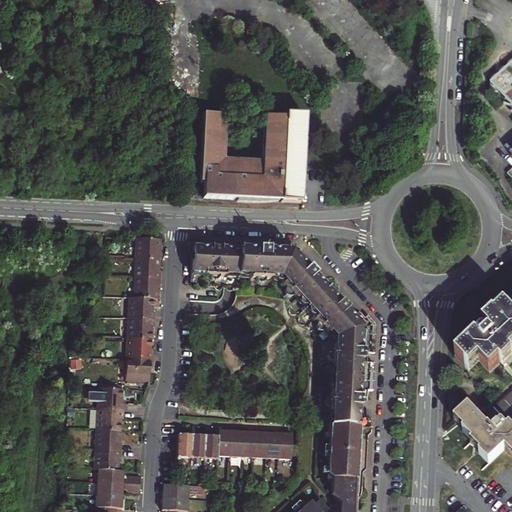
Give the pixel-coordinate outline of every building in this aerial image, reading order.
[(511,61),(508,65),(507,69),(504,69),(499,73),(498,77),(495,77),(490,81),(490,89),(494,92),(498,92),(505,101),(511,108),(511,155),(510,157),(511,158),(511,171),(507,176),(511,180),(511,61)] [(243,199),(262,200),(267,199),(304,203),(304,185),(293,185),(294,173),(299,173),(300,140),(305,140),(305,118),(266,117),(263,162),(225,161),(226,116),(203,115),(199,197),(237,198),(243,199)] [(305,140),(300,140),(299,173),(294,173),(293,185),(304,185),(309,185),(309,174),(305,173),(305,168),(306,141),(305,140)] [(140,238),(138,258),(162,259),(164,260),(164,252),(162,252),(163,239),(140,238)] [(258,271),(261,274),(260,275),(259,277),(260,279),(261,281),(263,282),(266,282),(268,281),(269,278),(275,278),(275,274),(280,273),(285,276),(288,280),(285,282),(288,286),(286,290),(286,292),(288,295),(290,296),(293,296),(296,295),(297,291),(300,291),(301,296),(318,317),(322,318),(321,321),(318,322),(316,324),(316,327),(317,330),(321,332),(325,331),(328,334),(331,331),(334,335),(336,342),(336,347),(332,347),(332,351),(328,352),(326,355),(326,356),(326,359),(328,361),(331,362),(332,362),(336,361),(337,363),(335,367),(334,392),(330,392),(329,396),(327,397),(325,398),(324,400),(323,402),(324,404),(325,406),(327,408),(329,409),(328,426),(370,429),(370,419),(366,419),(366,408),(357,407),(357,403),(357,399),(367,400),(367,391),(372,391),(373,362),(363,362),(363,356),(363,352),(374,352),(375,324),(368,316),(361,321),(356,316),(359,313),(352,306),(348,309),(346,308),(344,310),(342,308),(341,307),(343,305),(343,303),(345,301),(338,293),(337,295),(325,282),(328,280),(320,271),(315,275),(313,273),(312,271),(317,267),(300,247),(295,247),(295,245),(268,244),(267,251),(265,251),(262,251),(263,244),(253,243),(252,245),(243,245),(233,244),(232,242),(221,242),(220,249),(218,248),(216,248),(216,244),(191,244),(190,253),(193,254),(192,271),(209,271),(209,270),(211,269),(212,268),(214,271),(212,273),(212,277),(214,279),(217,280),(221,279),(222,275),(227,275),(227,272),(231,272),(254,273),(254,271),(257,272),(258,271)] [(138,258),(137,278),(163,279),(164,272),(162,272),(162,259),(138,258)] [(161,286),(163,286),(163,279),(137,278),(136,297),(153,298),(160,298),(161,286)] [(153,310),(153,298),(136,297),(130,297),(129,318),(155,319),(155,310),(153,310)] [(504,360),(511,353),(511,351),(511,314),(502,323),(498,318),(487,327),(499,340),(498,342),(494,337),(493,337),(490,339),(488,337),(486,336),(481,341),(480,340),(460,359),(470,369),(480,360),(493,375),(504,365),(501,362),(504,360)] [(154,325),(155,319),(129,318),(128,339),(151,340),(152,325),(154,325)] [(150,353),(151,340),(128,339),(127,359),(153,360),(153,353),(150,353)] [(153,360),(127,359),(126,380),(149,381),(150,368),(152,368),(153,360)] [(98,410),(124,412),(124,404),(122,404),(122,390),(99,389),(99,391),(91,390),(91,400),(93,400),(98,401),(98,410)] [(511,427),(511,429),(507,425),(504,424),(497,432),(493,427),(491,428),(472,408),(462,418),(472,427),(467,432),(476,442),(479,440),(489,450),(483,455),(493,465),(511,446),(511,427)] [(90,430),(96,431),(98,410),(93,410),(91,409),(90,430)] [(96,431),(120,433),(121,419),(124,419),(124,412),(98,410),(96,431)] [(370,429),(328,426),(327,426),(327,434),(329,434),(326,479),(331,480),(331,492),(331,495),(334,499),(337,502),(339,503),(342,504),(346,504),(351,503),(355,501),(359,495),(360,474),(362,472),(364,471),(365,450),(366,436),(370,433),(370,429)] [(181,428),(177,428),(175,469),(215,470),(215,457),(217,431),(217,430),(210,429),(195,429),(181,428)] [(120,433),(96,431),(95,450),(122,452),(122,445),(120,445),(120,433)] [(215,457),(228,457),(229,431),(217,431),(215,457)] [(240,458),(241,432),(229,431),(228,457),(240,458)] [(253,433),(241,432),(240,458),(252,458),(253,433)] [(264,459),(266,433),(253,433),(252,458),(264,459)] [(264,459),(276,460),(278,434),(266,433),(264,459)] [(291,434),(278,434),(276,460),(290,460),(291,434)] [(121,460),(122,452),(95,450),(94,471),(95,471),(119,472),(119,460),(121,460)] [(121,472),(119,472),(95,471),(95,483),(139,485),(140,477),(126,477),(124,479),(121,479),(121,472)] [(139,485),(95,483),(94,494),(120,495),(121,489),(123,490),(125,492),(139,493),(139,485)] [(161,497),(187,498),(187,493),(202,493),(202,486),(161,484),(161,497)] [(120,510),(120,495),(94,494),(93,508),(88,508),(88,511),(114,511),(114,510),(120,510)] [(160,510),(176,511),(186,511),(187,498),(161,497),(160,510)] [(307,501),(294,511),(327,511),(318,501),(312,506),(307,501)]
